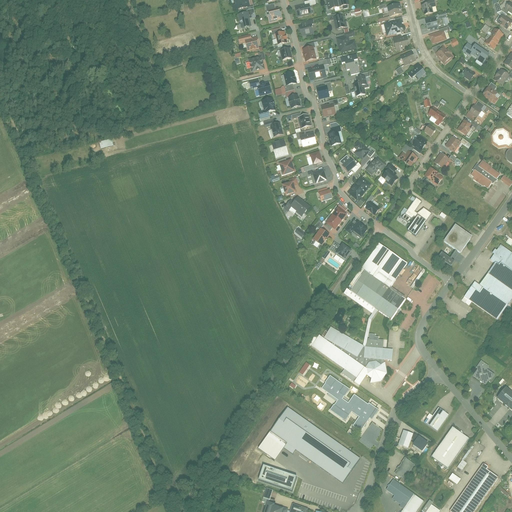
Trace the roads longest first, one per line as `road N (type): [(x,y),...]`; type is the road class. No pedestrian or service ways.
road 1 (residential): [(183,511),(379,226)]
road 2 (residential): [(379,226),(339,190),(305,94),(285,0)]
road 3 (unclassified): [(438,371),(391,419),(357,511)]
road 4 (residential): [(406,0),(428,64),(470,95)]
